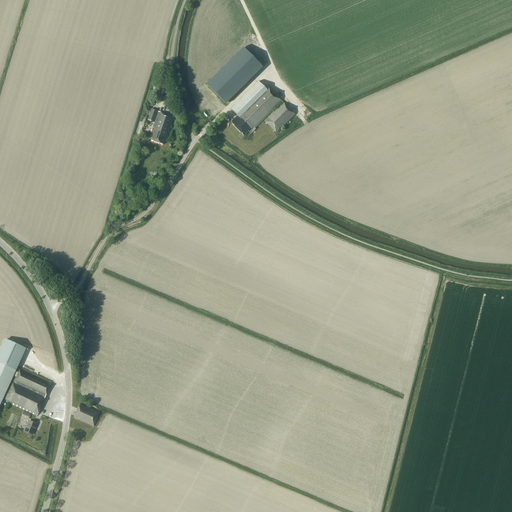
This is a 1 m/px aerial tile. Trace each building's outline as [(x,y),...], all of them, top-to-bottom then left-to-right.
[(207,85),(225,103),(262,67),(244,48),(207,85)] [(258,81),(256,84),(231,109),(237,116),(231,122),(232,123),(231,124),(243,136),(248,131),(249,132),(251,130),(252,132),(255,129),(255,128),(280,103),(281,104),(264,121),(276,133),(295,115),(266,86),(265,88),(258,81)] [(154,122),(157,111),(158,111),(151,109),(147,120),(154,122)] [(174,117),(158,112),(151,133),(153,134),(151,141),(163,145),(165,138),(167,139),(174,117)] [(0,402),(13,375),(16,376),(4,399),(6,400),(5,401),(37,416),(51,383),(19,369),(17,372),(15,371),(25,348),(6,339),(0,352),(0,402)] [(93,426),(99,413),(80,404),(73,418),(93,426)] [(28,421),(23,431),(32,435),(36,424),(28,421)]
